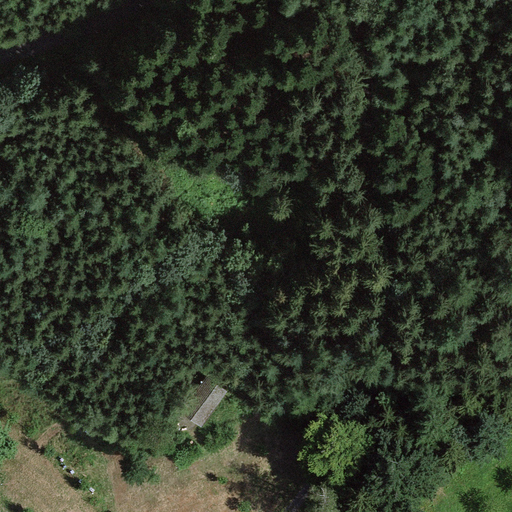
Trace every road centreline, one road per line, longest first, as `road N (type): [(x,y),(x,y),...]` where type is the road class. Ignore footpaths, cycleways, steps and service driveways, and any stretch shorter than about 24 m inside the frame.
road 1 (track): [(362,0),(370,153),(392,290),(379,359),(357,407),(290,511)]
road 2 (unclassified): [(0,58),(112,19),(139,0)]
